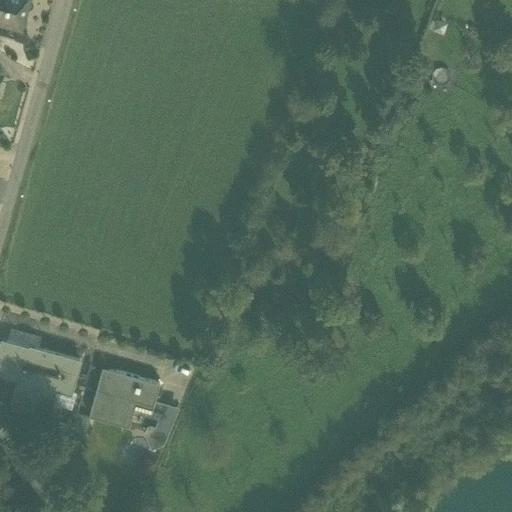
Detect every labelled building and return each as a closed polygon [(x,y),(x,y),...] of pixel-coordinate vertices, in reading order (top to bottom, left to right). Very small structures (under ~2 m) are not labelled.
[(0,0),(0,21),(20,28),(27,0),(0,0)] [(29,342),(31,330),(13,326),(10,338),(29,342)] [(77,360),(34,348),(34,351),(4,343),(0,355),(0,354),(0,372),(19,378),(11,405),(46,415),(55,381),(70,385),(77,360)] [(158,385),(107,370),(101,390),(95,388),(87,416),(127,428),(134,401),(152,406),(158,385)] [(177,413),(163,407),(153,431),(167,437),(177,413)] [(45,479),(57,482),(66,453),(41,447),(35,467),(47,471),(45,479)]
